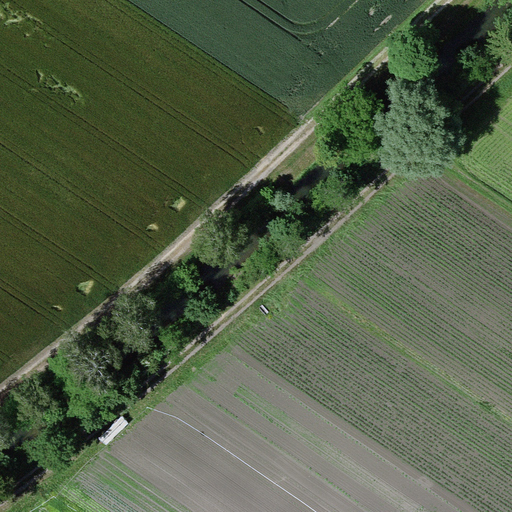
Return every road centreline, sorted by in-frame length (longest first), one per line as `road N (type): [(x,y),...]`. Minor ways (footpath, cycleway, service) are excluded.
road 1 (track): [(0,487),(511,53)]
road 2 (track): [(0,391),(256,178),(448,0)]
